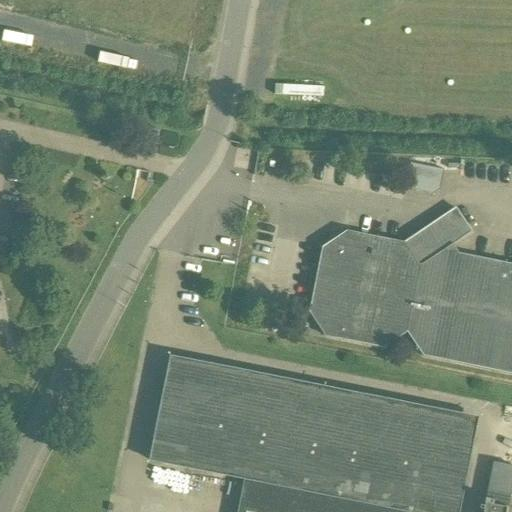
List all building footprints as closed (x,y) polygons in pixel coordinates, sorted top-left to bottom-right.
[(444,170),(410,163),(405,189),(433,195),(440,190),(444,170)] [(405,243),(348,231),(324,247),(310,312),(326,336),(384,348),(408,332),(424,357),(511,374),(511,264),(460,254),(454,245),(473,232),(457,208),(418,234),(414,233),(406,238),(405,242),(405,243)] [(460,511),(475,440),(167,378),(151,461),(245,480),(407,511),(460,511)] [(508,511),(511,493),(511,466),(495,463),(484,511),(508,511)] [(407,511),(245,480),(238,511),(407,511)]
